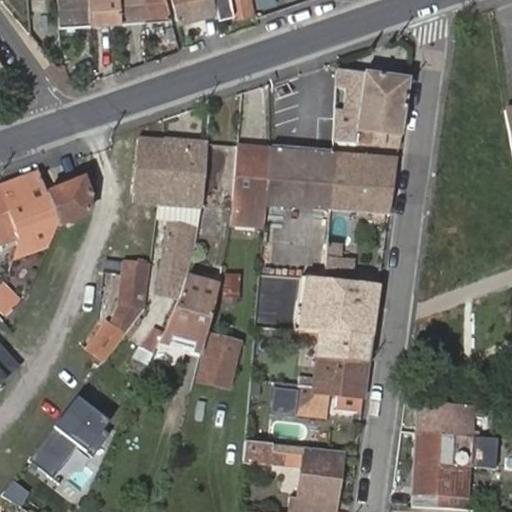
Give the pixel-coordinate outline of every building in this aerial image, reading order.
[(58,0),(60,25),(90,24),(88,0),(58,0)] [(88,0),(90,24),(118,23),(117,0),(88,0)] [(117,0),(118,23),(141,22),(140,0),(117,0)] [(170,21),(164,0),(140,0),(141,22),(170,21)] [(212,0),(172,0),(178,21),(216,13),(212,0)] [(252,14),(249,0),(212,0),(216,13),(217,20),(229,17),(229,18),(252,14)] [(363,77),(336,73),(326,143),(332,143),(342,144),(343,139),(358,141),(360,136),(372,138),(371,148),(397,151),(406,82),(363,77)] [(140,140),(135,205),(159,206),(164,142),(140,140)] [(164,142),(159,206),(202,210),(207,146),(164,142)] [(238,149),(232,212),(231,220),(238,221),(239,213),(265,215),(265,207),(270,151),(238,149)] [(299,154),(270,151),(265,207),(295,210),(299,154)] [(331,157),(299,154),(295,210),(328,213),(331,157)] [(356,158),(331,157),(328,213),(353,214),(356,158)] [(395,161),(356,158),(353,214),(387,217),(395,161)] [(36,175),(0,188),(0,195),(21,243),(56,230),(45,197),(36,175)] [(45,197),(56,230),(58,233),(86,221),(88,199),(82,183),(45,197)] [(0,195),(0,250),(21,243),(0,195)] [(167,228),(159,280),(178,283),(187,231),(167,228)] [(324,270),(349,270),(348,259),(324,260),(324,270)] [(120,307),(87,350),(104,364),(143,312),(141,311),(147,270),(126,268),(120,307)] [(216,286),(187,278),(159,343),(167,346),(170,338),(194,347),(191,355),(200,358),(216,286)] [(159,280),(156,296),(175,300),(178,283),(159,280)] [(370,340),(378,288),(320,281),(312,280),(308,307),(318,308),(315,333),(370,340)] [(0,284),(0,283),(0,318),(3,322),(19,306),(0,284)] [(367,364),(370,340),(315,333),(305,332),(304,340),(318,342),(314,375),(333,377),(335,361),(367,364)] [(210,339),(199,384),(227,390),(238,346),(210,339)] [(0,340),(0,384),(22,365),(0,340)] [(313,389),(299,387),(298,395),(312,397),(312,394),(362,400),(367,364),(335,361),(333,377),(314,375),(314,379),(313,389)] [(300,377),(299,387),(313,389),(314,379),(300,377)] [(118,422),(82,395),(31,462),(55,480),(81,446),(93,455),(118,422)] [(473,407),(418,403),(416,434),(471,439),(478,439),(478,433),(472,432),(473,407)] [(471,439),(416,434),(413,464),(469,468),(475,468),(475,462),(469,461),(471,439)] [(478,439),(471,439),(469,461),(475,462),(475,468),(489,469),(491,440),(478,439)] [(286,447),(245,442),(243,464),(270,468),(272,456),(285,457),(286,447)] [(333,511),(341,453),(304,449),(298,502),(290,501),(288,511),(333,511)] [(465,511),(467,497),(469,468),(413,464),(410,508),(465,511)] [(469,511),(476,511),(477,498),(467,497),(465,511),(469,511)]
